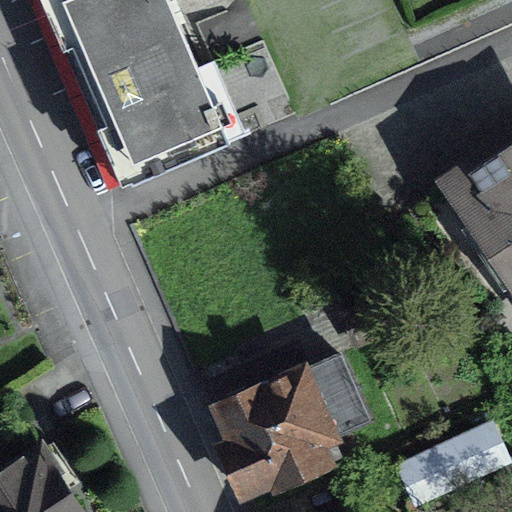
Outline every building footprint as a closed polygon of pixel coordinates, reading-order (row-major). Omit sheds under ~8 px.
[(45,0),(122,181),(235,134),(178,0),(45,0)] [(511,117),(434,169),(511,285),(511,117)] [(346,428),(374,414),(340,346),(310,361),(306,352),(211,398),(229,434),(218,439),(244,492),(272,479),(276,487),(347,452),(340,438),(348,434),(346,428)] [(417,507),(511,461),(511,454),(494,418),(396,464),(417,507)] [(0,511),(89,511),(53,454),(48,457),(40,444),(30,450),(25,443),(0,458),(0,511)]
